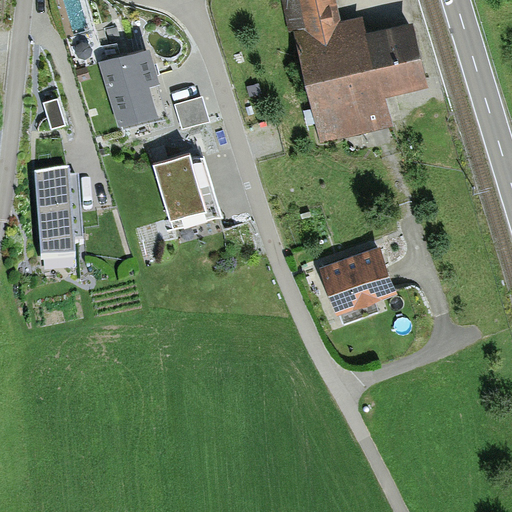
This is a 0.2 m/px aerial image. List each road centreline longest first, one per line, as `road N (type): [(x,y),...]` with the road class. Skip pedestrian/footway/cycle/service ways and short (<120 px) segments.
road 1 (track): [(341,391),(452,340),(390,156),(410,105),(432,95)]
road 2 (residential): [(289,290),(195,14),(167,0)]
road 3 (primary): [(456,0),(511,186)]
